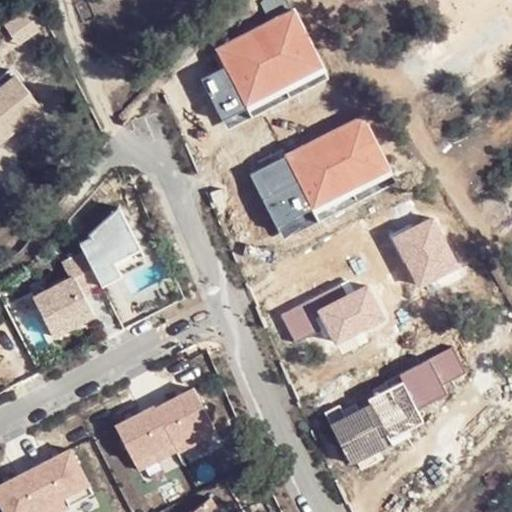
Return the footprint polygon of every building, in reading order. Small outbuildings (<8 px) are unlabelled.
[(17,74),(0,89),(0,141),(4,146),(47,107),(17,74)] [(88,221),(90,225),(124,208),(117,195),(88,221)] [(76,231),(102,281),(146,258),(147,258),(124,208),(90,225),(76,231)] [(104,286),(88,254),(66,265),(73,280),(37,299),(57,339),(98,318),(87,295),(104,286)] [(149,265),(146,258),(102,281),(104,286),(105,287),(149,265)] [(198,392),(159,412),(181,454),(182,457),(221,437),(198,392)] [(142,474),(181,454),(159,412),(158,410),(119,430),(142,474)] [(67,511),(97,497),(74,453),(36,473),(55,511),(67,511)] [(55,511),(36,473),(0,490),(0,498),(7,511),(55,511)] [(220,511),(206,498),(192,511),(220,511)]
